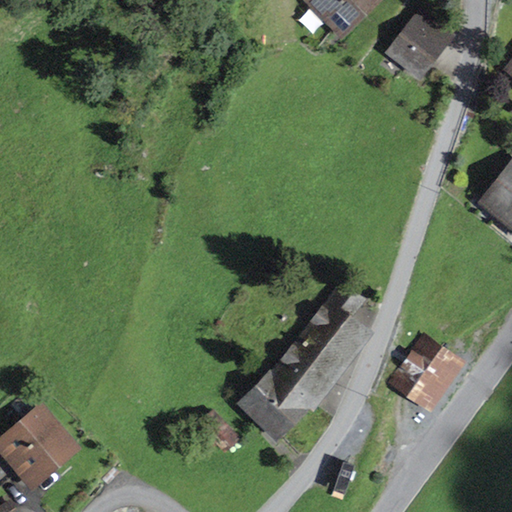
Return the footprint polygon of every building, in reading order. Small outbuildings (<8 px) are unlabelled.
[(300,0),(328,34),(369,0),(300,0)] [(413,10),(382,51),(415,76),(446,35),(413,10)] [(511,162),(508,159),(470,204),(511,239),(511,162)] [(285,435),(362,333),(314,296),(236,399),(285,435)] [(387,381),(422,410),(459,366),(423,337),(387,381)] [(35,402),(0,430),(0,453),(24,482),(70,444),(35,402)]
